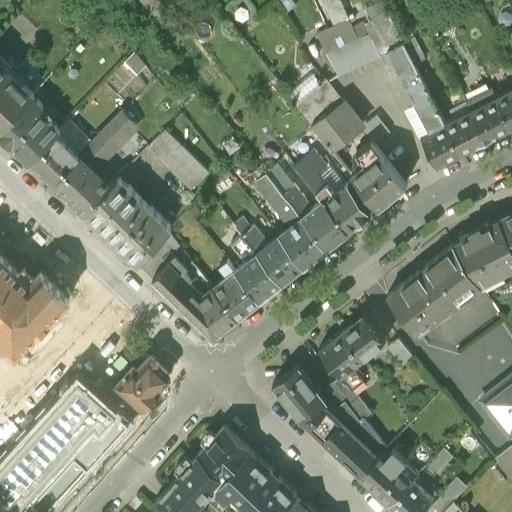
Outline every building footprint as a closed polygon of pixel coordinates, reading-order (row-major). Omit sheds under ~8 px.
[(164,6),(159,0),(140,0),(152,15),(164,6)] [(295,5),(290,0),(276,0),(285,12),(295,5)] [(317,32),(338,74),(380,53),(364,22),(362,19),(352,24),(350,20),(347,15),(340,0),(321,0),(333,24),(317,32)] [(372,18),(364,22),(380,53),(388,49),(417,107),(427,124),(430,130),(445,122),(382,0),(376,0),(365,5),(372,18)] [(145,63),(134,50),(124,60),(137,72),(145,63)] [(5,62),(0,57),(0,126),(32,94),(35,91),(14,71),(20,65),(11,56),(5,62)] [(290,92),(298,101),(321,82),(317,78),(313,73),(290,92)] [(296,103),(332,149),(361,125),(363,124),(327,78),(323,80),(320,76),(317,78),(321,82),(298,101),(296,103)] [(197,90),(188,78),(172,90),(181,102),(197,90)] [(486,139),(511,126),(496,96),(490,84),(464,98),(470,109),(486,139)] [(511,87),(496,96),(511,126),(511,125),(511,87)] [(0,126),(0,128),(30,157),(60,127),(39,108),(42,104),(32,94),(0,126)] [(418,129),(427,124),(417,107),(409,111),(418,129)] [(470,109),(445,122),(460,153),(486,139),(470,109)] [(91,140),(79,152),(85,158),(94,149),(101,156),(130,126),(117,113),(91,140)] [(371,138),(374,143),(390,131),(377,114),(363,124),(361,125),(371,138)] [(30,157),(53,179),(79,152),(91,140),(68,118),(60,127),(30,157)] [(436,165),(460,153),(445,122),(430,130),(427,124),(418,129),(436,165)] [(209,169),(165,127),(147,145),(191,187),(209,169)] [(356,179),(378,206),(407,183),(374,143),(371,138),(355,150),(364,161),(350,172),(356,179)] [(327,164),(314,148),(295,163),(321,196),(325,201),(346,185),(329,163),(327,164)] [(85,158),(79,152),(53,179),(84,210),(110,183),(85,158)] [(292,219),(300,213),(282,191),(264,169),(254,177),(285,216),(292,219)] [(118,175),(110,183),(84,210),(136,260),(171,225),(118,175)] [(349,184),(371,212),(378,206),(356,179),(349,184)] [(292,182),(282,191),(300,213),(309,206),(308,201),(292,182)] [(346,185),(325,201),(348,229),(371,212),(349,184),(348,183),(346,185)] [(326,246),(348,229),(325,201),(321,196),(309,206),(300,213),(326,246)] [(511,210),(498,217),(511,244),(511,210)] [(275,228),(279,232),(303,264),(326,246),(300,213),(292,219),(282,228),(279,224),(275,228)] [(234,222),(242,232),(256,250),(264,244),(262,241),(265,239),(253,223),(249,226),(242,216),(234,222)] [(511,261),(511,244),(498,217),(488,223),(487,220),(460,235),(462,238),(453,243),(477,280),(511,261)] [(248,256),(256,250),(242,232),(232,240),(248,256)] [(264,244),(256,250),(281,281),(303,264),(279,232),(264,244)] [(458,295),(477,280),(453,243),(387,294),(416,333),(418,331),(417,330),(429,320),(431,322),(461,299),(458,295)] [(213,334),(237,316),(212,284),(198,293),(187,283),(192,278),(183,269),(187,265),(170,249),(163,256),(167,260),(152,275),(213,334)] [(19,269),(0,250),(0,339),(15,353),(70,295),(40,267),(35,273),(24,264),(19,269)] [(248,256),(235,267),(260,298),(281,281),(256,250),(248,256)] [(227,272),(212,284),(237,316),(260,298),(235,267),(227,257),(220,263),(227,272)] [(363,313),(341,331),(362,357),(383,340),(363,313)] [(352,365),(362,357),(341,331),(341,330),(319,347),(340,374),(352,365)] [(413,356),(397,337),(387,346),(402,365),(413,356)] [(133,363),(116,382),(142,406),(168,377),(168,369),(150,352),(137,367),(133,363)] [(272,383),(300,419),(325,399),(326,399),(320,390),(297,363),(272,383)] [(340,374),(343,377),(352,387),(363,378),(352,365),(340,374)] [(511,374),(480,400),(511,439),(511,374)] [(46,511),(129,421),(78,375),(0,462),(0,498),(15,511),(46,511)] [(370,411),(352,387),(343,377),(335,384),(332,380),(320,390),(326,399),(325,399),(334,409),(345,399),(360,419),(363,417),(370,411)] [(300,419),(358,474),(381,451),(386,446),(363,417),(360,419),(345,399),(334,409),(325,399),(300,419)] [(223,424),(155,499),(168,511),(191,511),(212,490),(250,449),(223,424)] [(511,443),(495,458),(511,480),(511,443)] [(358,474),(388,503),(411,479),(418,472),(392,446),(384,454),(381,451),(358,474)] [(424,466),(433,475),(450,456),(442,447),(424,466)] [(250,449),(212,490),(235,511),(279,511),(297,493),(250,449)] [(467,486),(456,476),(444,489),(446,491),(431,506),(437,511),(441,511),(453,500),(467,486)] [(431,498),(411,479),(388,503),(397,511),(424,511),(421,509),(431,498)] [(316,511),(297,493),(279,511),(316,511)] [(461,511),(463,511),(453,500),(441,511),(461,511)]
